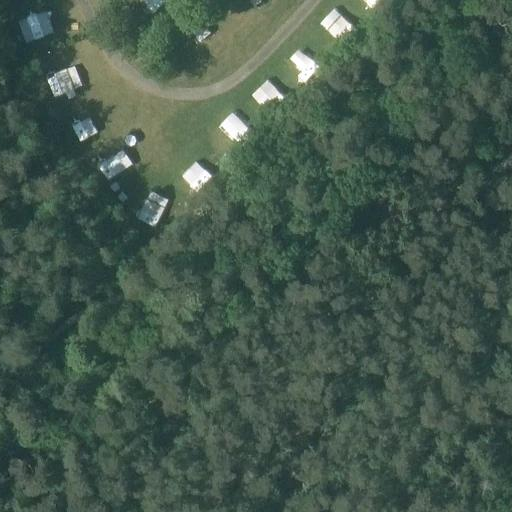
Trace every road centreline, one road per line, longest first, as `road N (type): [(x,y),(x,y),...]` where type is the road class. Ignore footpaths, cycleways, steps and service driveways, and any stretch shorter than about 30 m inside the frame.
road 1 (track): [(459,0),(0,489)]
road 2 (track): [(0,53),(156,323),(141,384),(167,449),(266,511)]
road 3 (unknown): [(310,0),(231,74),(176,91),(130,79),(75,0)]
